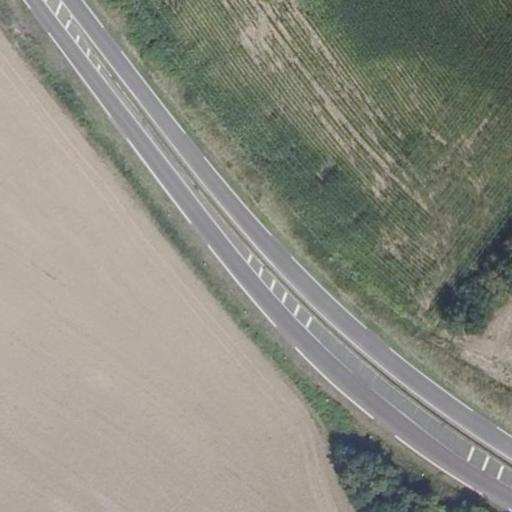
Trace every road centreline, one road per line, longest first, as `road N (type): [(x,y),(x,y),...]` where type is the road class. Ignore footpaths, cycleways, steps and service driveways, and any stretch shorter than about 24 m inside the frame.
road 1 (primary): [(34,0),(283,321),(399,423),(511,497)]
road 2 (primary): [(511,447),(407,375),(279,257),(71,0)]
